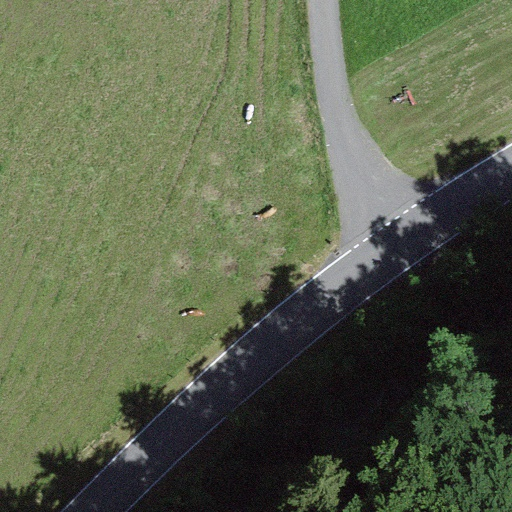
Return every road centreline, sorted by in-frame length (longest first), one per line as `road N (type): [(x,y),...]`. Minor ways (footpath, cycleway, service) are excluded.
road 1 (tertiary): [(94,511),(281,334),(511,172)]
road 2 (track): [(314,0),(349,149),(402,242)]
